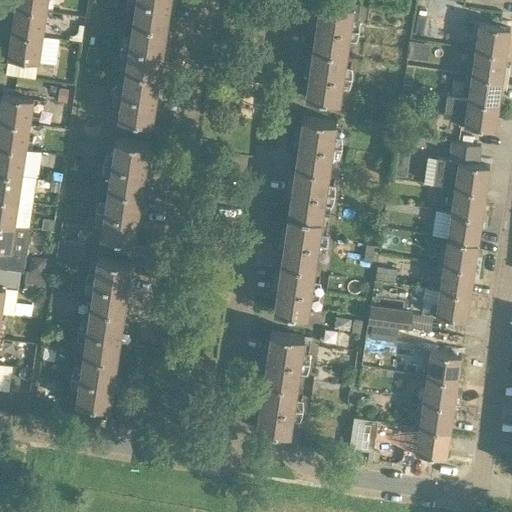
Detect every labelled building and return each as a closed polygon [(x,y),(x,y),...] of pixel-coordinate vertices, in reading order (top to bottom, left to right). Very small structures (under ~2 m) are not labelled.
[(47,12),(48,0),(17,0),(16,7),(47,12)] [(137,0),(119,118),(153,123),(171,0),(137,0)] [(326,0),(320,0),(307,97),(340,102),(354,4),(326,0)] [(47,12),(16,7),(12,33),(43,37),(47,12)] [(480,23),(476,49),(507,53),(511,27),(480,23)] [(43,37),(12,33),(8,58),(39,63),(43,37)] [(419,58),(421,42),(410,40),(407,57),(419,58)] [(507,53),(476,49),(472,74),(503,79),(507,53)] [(503,79),(472,74),(468,99),(499,104),(503,79)] [(57,100),(67,102),(69,89),(59,87),(57,100)] [(3,94),(0,115),(0,120),(30,125),(34,98),(3,94)] [(499,104),(468,99),(447,96),(444,117),(459,119),(458,124),(496,130),(499,104)] [(303,117),(274,311),(308,316),(337,122),(303,117)] [(30,125),(0,120),(0,145),(26,150),(30,125)] [(398,149),(409,151),(411,137),(400,136),(398,149)] [(116,138),(102,236),(135,241),(150,143),(116,138)] [(434,183),(455,186),(486,191),(490,166),(478,164),(481,146),(451,142),(448,158),(438,157),(434,183)] [(26,150),(0,145),(0,171),(22,175),(26,150)] [(0,171),(0,197),(19,200),(32,202),(36,177),(22,175),(0,171)] [(62,173),(53,172),(52,179),(61,181),(62,173)] [(486,191),(455,186),(451,212),(482,216),(486,191)] [(19,200),(0,197),(0,223),(15,226),(19,200)] [(482,216),(451,212),(448,237),(479,242),(482,216)] [(42,229),(53,230),(55,221),(43,219),(42,229)] [(0,266),(25,270),(27,254),(28,248),(25,247),(27,227),(15,226),(0,223),(0,266)] [(77,242),(60,239),(57,257),(58,258),(82,261),(86,230),(78,229),(77,242)] [(479,242),(448,237),(444,263),(475,268),(479,242)] [(356,252),(357,243),(335,239),(333,249),(356,252)] [(99,257),(77,402),(110,407),(132,262),(99,257)] [(475,268),(444,263),(440,289),(471,293),(475,268)] [(395,281),(397,269),(377,266),(375,277),(395,281)] [(44,287),(46,274),(26,271),(24,284),(44,287)] [(431,302),(429,314),(436,316),(467,320),(469,310),(471,296),(471,293),(440,289),(438,303),(431,302)] [(368,323),(371,324),(398,328),(410,330),(413,311),(371,304),(368,323)] [(398,328),(371,324),(369,338),(396,342),(398,328)] [(272,331),(257,429),(291,434),(305,336),(272,331)] [(431,351),(427,376),(458,380),(462,355),(431,351)] [(458,380),(427,376),(424,401),(454,406),(458,380)] [(454,406),(424,401),(420,427),(451,431),(454,406)] [(351,437),(350,448),(373,452),(378,420),(354,416),(351,437)] [(451,431),(420,427),(416,452),(447,457),(451,431)]
